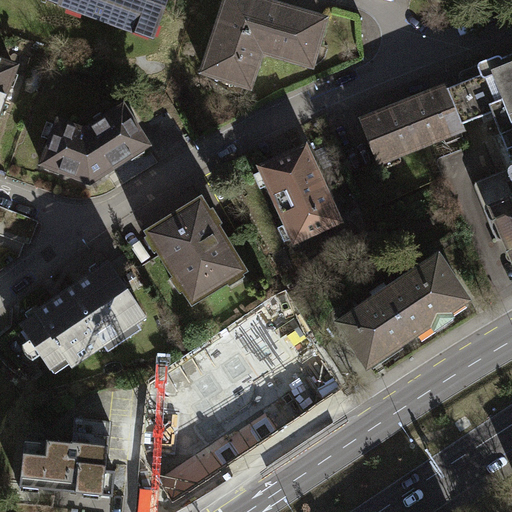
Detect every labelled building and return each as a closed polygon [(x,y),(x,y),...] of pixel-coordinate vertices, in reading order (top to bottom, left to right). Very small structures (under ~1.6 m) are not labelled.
[(163,0),(43,0),(149,39),(163,0)] [(248,86),(261,52),(304,63),(309,43),(317,45),(324,21),(252,0),(227,0),(204,71),(248,86)] [(480,75),(446,88),(461,125),(491,113),(511,163),(511,165),(472,182),(484,211),(492,208),(511,256),(511,59),(501,64),(499,57),(476,66),(480,75)] [(0,62),(0,105),(15,68),(0,62)] [(446,88),(362,122),(378,163),(463,129),(461,125),(446,88)] [(82,129),(59,120),(42,164),(89,182),(147,144),(128,110),(119,106),(82,129)] [(261,168),(294,241),(338,221),(305,149),(261,168)] [(199,200),(148,232),(192,301),(243,269),(199,200)] [(339,321),(367,364),(431,323),(434,328),(451,317),(447,311),(465,299),(438,257),(387,290),(385,286),(371,294),(374,299),(339,321)] [(38,351),(53,373),(69,363),(75,363),(144,314),(109,263),(104,266),(99,260),(89,267),(93,273),(39,310),(35,305),(25,312),(30,319),(21,326),(31,341),(37,338),(44,347),(38,351)] [(25,440),(20,486),(113,495),(115,471),(105,470),(110,422),(75,419),(73,443),(41,440),(40,442),(25,440)]
